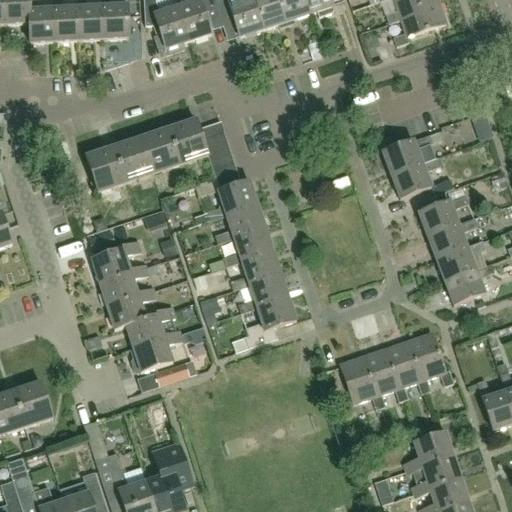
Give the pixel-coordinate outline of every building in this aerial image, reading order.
[(28,0),(4,0),(5,26),(29,25),(30,25),(28,0)] [(53,10),(37,11),(36,0),(28,0),(30,25),(29,25),(30,45),(55,44),(53,10)] [(77,9),(62,10),(61,0),(52,0),(53,10),(55,44),(79,43),(77,9)] [(103,42),(101,0),(101,8),(86,9),(85,0),(76,0),(77,9),(79,43),(103,42)] [(101,0),(103,42),(128,40),(126,7),(110,7),(109,0),(101,0)] [(168,0),(159,3),(157,0),(142,0),(144,28),(156,28),(160,37),(154,39),(160,59),(183,51),(181,46),(188,44),(177,9),(173,0),(168,0)] [(173,0),(177,9),(188,44),(211,36),(204,13),(215,9),(212,0),(173,0)] [(243,0),(227,5),(225,0),(212,0),(215,9),(219,20),(231,16),(238,40),(262,32),(251,0),(243,0)] [(277,0),(251,0),(262,32),(286,24),(277,0)] [(302,0),(277,0),(286,24),(308,17),(302,0)] [(302,0),(308,17),(316,14),(318,20),(331,16),(333,12),(328,0),(302,0)] [(379,0),(381,5),(393,1),(398,15),(399,16),(438,3),(437,0),(379,0)] [(399,16),(398,15),(386,19),(389,28),(401,24),(406,38),(393,42),(395,49),(408,45),(406,40),(446,26),(438,3),(399,16)] [(359,33),(362,49),(378,46),(374,30),(359,33)] [(171,122),(165,124),(180,168),(205,159),(203,152),(196,132),(198,131),(195,121),(173,128),(171,122)] [(162,132),(140,139),(153,177),(180,168),(165,124),(160,126),(162,132)] [(220,124),(198,131),(196,132),(203,152),(227,144),(224,134),(220,124)] [(429,137),(381,155),(390,178),(422,166),(434,161),(430,149),(441,145),(438,135),(429,139),(429,137)] [(116,141),(111,142),(125,186),(153,177),(140,139),(118,146),(116,141)] [(125,186),(111,142),(106,144),(108,150),(85,158),(98,195),(125,186)] [(231,155),(227,144),(203,152),(205,159),(206,163),(231,155)] [(234,165),(231,155),(206,163),(210,173),(234,165)] [(422,166),(390,178),(399,201),(431,189),(425,174),(440,168),(437,160),(422,166)] [(234,165),(210,173),(214,184),(238,176),(234,165)] [(238,176),(214,184),(217,194),(241,186),(238,176)] [(488,182),(493,195),(508,190),(503,177),(488,182)] [(222,210),(206,215),(209,223),(225,218),(258,207),(250,183),(241,186),(217,194),(222,210)] [(435,200),(454,193),(450,183),(431,190),(435,200)] [(464,198),(418,216),(427,239),(458,227),(458,226),(452,211),(467,206),(464,198)] [(258,207),(225,218),(230,233),(215,238),(217,246),(233,241),(265,230),(258,207)] [(0,251),(12,247),(1,215),(0,214),(0,251)] [(458,227),(427,239),(435,262),(467,249),(461,234),(476,229),(473,220),(458,226),(458,227)] [(265,230),(233,241),(238,256),(223,261),(225,269),(241,264),(273,254),(265,230)] [(92,258),(116,250),(111,235),(87,243),(92,258)] [(172,242),(159,246),(164,261),(177,257),(172,242)] [(131,275),(130,272),(126,259),(141,254),(138,244),(121,249),(122,251),(91,262),(98,286),(131,275)] [(467,249),(435,262),(444,284),(476,272),(485,268),(479,253),(485,251),(482,244),(467,249)] [(273,254),(241,264),(246,279),(231,284),(233,292),(248,287),(281,276),(273,254)] [(476,272),(444,284),(453,307),(485,295),(479,280),(494,274),(491,266),(485,268),(476,272)] [(131,275),(98,286),(106,309),(139,298),(138,295),(134,283),(149,278),(145,267),(130,272),(131,275)] [(281,276),(248,287),(253,302),(238,307),(241,315),(256,310),(288,299),(281,276)] [(207,280),(196,283),(200,295),(211,292),(207,280)] [(139,298),(106,309),(114,333),(126,329),(125,329),(147,321),(141,305),(156,300),(153,290),(138,295),(139,298)] [(246,330),(249,338),(250,341),(244,343),(247,353),(277,342),(273,330),(296,323),(288,299),(256,310),(261,325),(246,330)] [(176,323),(172,309),(156,315),(157,317),(147,321),(125,329),(126,329),(133,352),(165,341),(164,338),(161,328),(176,323)] [(133,352),(136,360),(133,361),(131,365),(134,374),(138,376),(141,375),(173,365),(168,349),(183,344),(179,333),(164,338),(165,341),(133,352)] [(423,383),(427,382),(441,377),(444,389),(454,385),(450,373),(446,375),(432,335),(409,343),(423,383)] [(94,341),(85,344),(88,353),(97,350),(94,341)] [(409,343),(387,351),(400,391),(404,389),(418,384),(422,396),(431,393),(427,382),(423,383),(409,343)] [(400,391),(387,351),(364,358),(378,398),(381,397),(396,392),(399,404),(408,401),(404,389),(400,391)] [(378,398),(364,358),(341,366),(355,406),(373,400),(376,412),(385,408),(381,397),(378,398)] [(191,363),(157,375),(157,376),(162,389),(196,377),(191,363)] [(505,367),(498,369),(511,411),(511,384),(509,375),(508,375),(505,367)] [(496,370),(504,393),(491,398),(486,382),(478,385),(493,432),(511,426),(511,411),(498,369),(496,370)] [(11,388),(25,431),(53,422),(41,385),(19,393),(17,387),(11,388)] [(0,439),(25,431),(11,388),(6,390),(8,396),(0,398),(0,439)] [(422,469),(454,458),(446,434),(414,445),(420,461),(405,466),(408,477),(423,471),(422,469)] [(31,451),(28,443),(21,445),(24,454),(31,451)] [(161,481),(147,485),(155,511),(185,511),(179,492),(191,488),(182,460),(176,446),(151,455),(161,481)] [(155,511),(147,485),(130,491),(128,491),(117,457),(96,464),(104,487),(112,511),(119,511),(125,510),(125,511),(155,511)] [(422,469),(423,471),(427,484),(412,489),(416,500),(431,495),(430,492),(462,481),(454,458),(422,469)] [(34,495),(22,462),(7,467),(13,484),(22,511),(67,511),(61,493),(59,493),(63,505),(53,508),(47,491),(34,495)] [(85,485),(61,493),(67,511),(95,511),(93,506),(105,502),(96,475),(83,479),(85,485)] [(430,492),(431,495),(435,508),(422,511),(447,511),(470,505),(462,481),(430,492)] [(22,511),(13,484),(2,488),(8,508),(0,510),(0,511),(22,511)]
